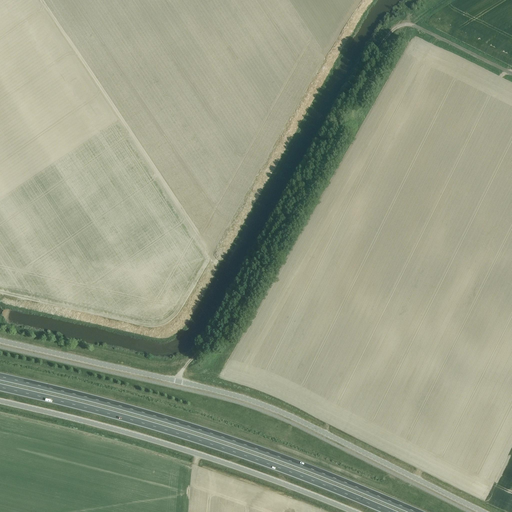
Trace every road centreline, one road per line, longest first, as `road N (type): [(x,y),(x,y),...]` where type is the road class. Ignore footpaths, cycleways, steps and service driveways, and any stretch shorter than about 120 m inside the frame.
road 1 (unclassified): [(487,511),(247,398),(0,341)]
road 2 (track): [(177,381),(213,338),(387,33),(417,28)]
road 3 (trunk): [(415,511),(203,430),(0,377)]
road 4 (trunk): [(0,386),(209,444),(390,511)]
road 5 (unclassified): [(0,400),(177,447),(352,511)]
